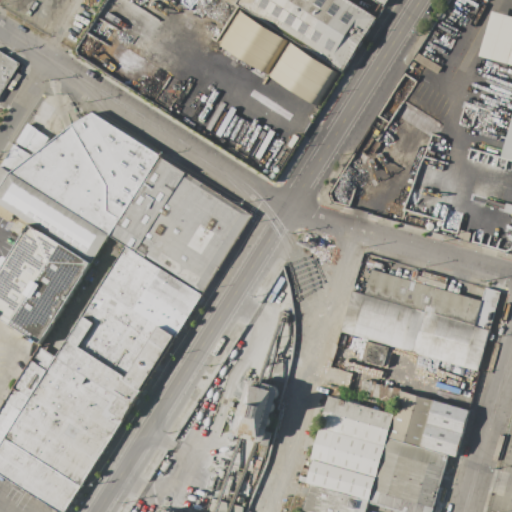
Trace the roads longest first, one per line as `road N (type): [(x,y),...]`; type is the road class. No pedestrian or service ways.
road 1 (residential): [(511,273),(268,200),(11,34)]
road 2 (tertiary): [(97,511),(330,142)]
road 3 (residential): [(274,511),(355,228)]
road 4 (residential): [(464,511),(511,344)]
